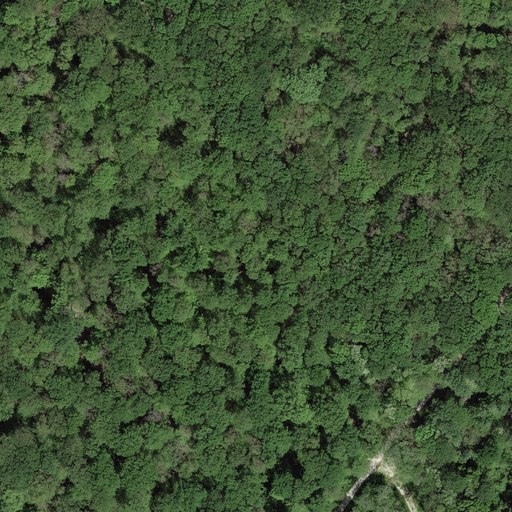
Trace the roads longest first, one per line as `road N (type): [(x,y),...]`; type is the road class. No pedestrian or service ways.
road 1 (track): [(142,0),(234,166),(322,298),(387,443)]
road 2 (track): [(338,511),(511,285)]
